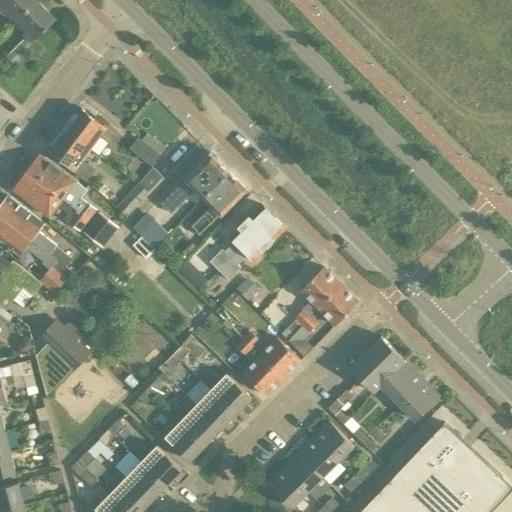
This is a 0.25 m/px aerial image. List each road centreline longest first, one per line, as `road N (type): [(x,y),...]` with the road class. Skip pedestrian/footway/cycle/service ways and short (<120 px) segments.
road 1 (tertiary): [(124,4),(446,328)]
road 2 (tertiary): [(511,260),(251,0)]
road 3 (residential): [(206,511),(235,457),(384,306)]
road 4 (residential): [(0,171),(124,4)]
